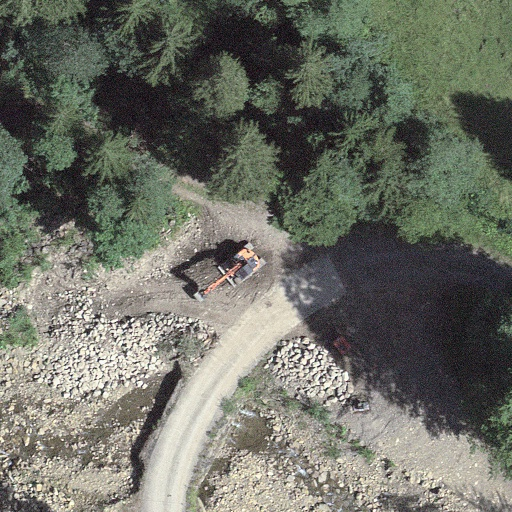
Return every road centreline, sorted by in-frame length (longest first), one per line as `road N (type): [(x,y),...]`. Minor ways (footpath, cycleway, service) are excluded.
road 1 (track): [(161,511),(170,463),(204,386),(230,351),(297,292),(347,266),(426,254),(511,280)]
road 2 (track): [(297,292),(195,133),(31,0)]
